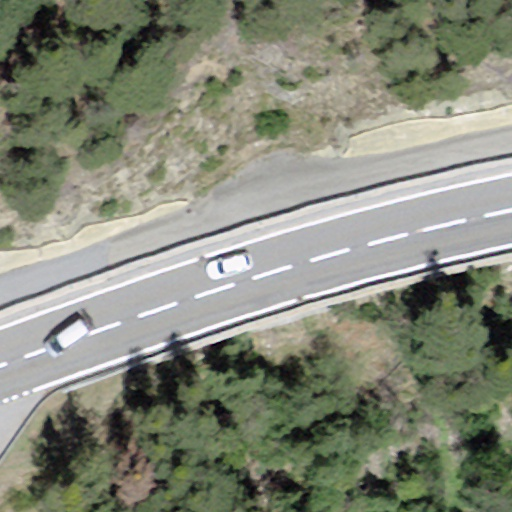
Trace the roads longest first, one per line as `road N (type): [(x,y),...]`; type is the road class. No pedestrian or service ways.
road 1 (primary): [(0,365),(325,254),(511,207)]
road 2 (unclassified): [(0,291),(222,214),(511,140)]
